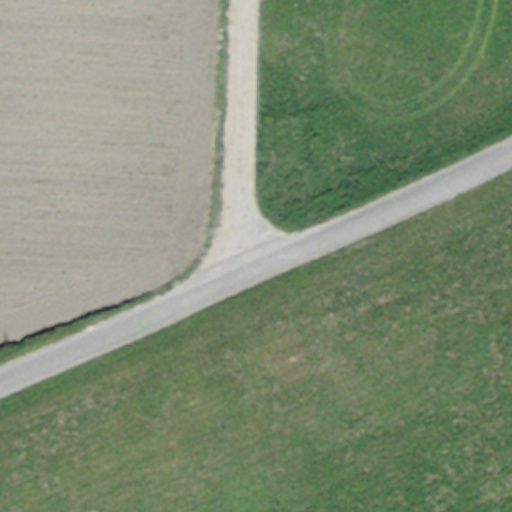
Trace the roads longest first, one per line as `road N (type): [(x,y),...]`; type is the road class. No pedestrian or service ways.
road 1 (unclassified): [(0,362),(511,138)]
road 2 (track): [(240,0),(224,260)]
